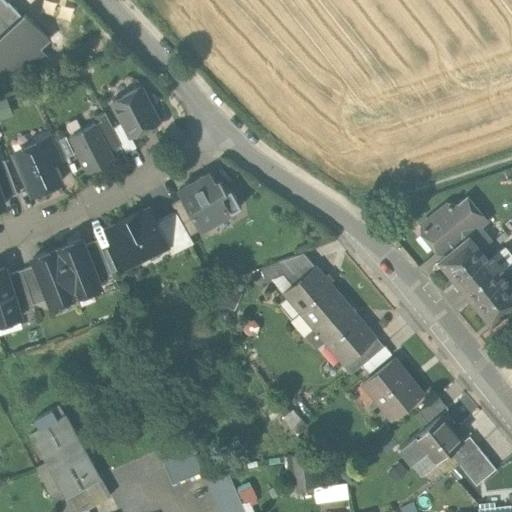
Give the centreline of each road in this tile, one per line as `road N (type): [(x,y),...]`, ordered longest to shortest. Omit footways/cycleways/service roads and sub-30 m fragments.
road 1 (residential): [(511,401),(387,251),(272,173),(219,124)]
road 2 (residential): [(0,236),(85,205),(219,124)]
road 3 (residential): [(219,124),(106,0)]
